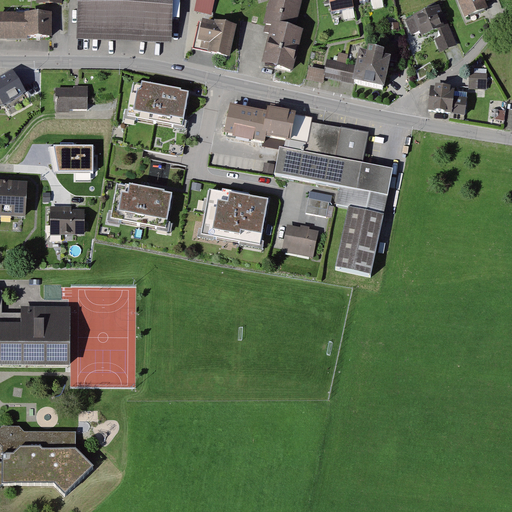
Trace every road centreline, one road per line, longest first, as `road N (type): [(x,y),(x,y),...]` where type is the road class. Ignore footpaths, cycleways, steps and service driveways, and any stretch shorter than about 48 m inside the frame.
road 1 (tertiary): [(396,119),(138,63),(0,61)]
road 2 (residential): [(511,5),(469,58),(418,90),(396,119)]
